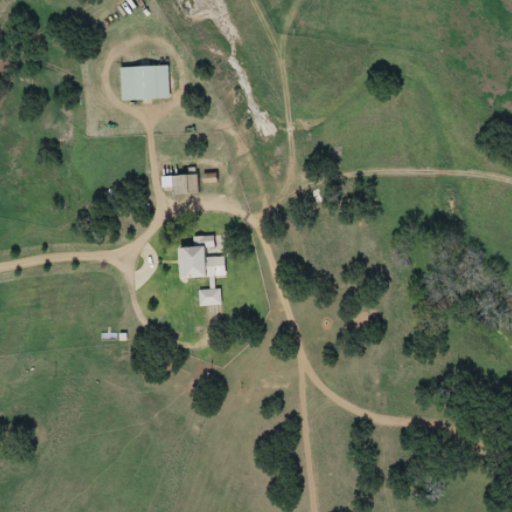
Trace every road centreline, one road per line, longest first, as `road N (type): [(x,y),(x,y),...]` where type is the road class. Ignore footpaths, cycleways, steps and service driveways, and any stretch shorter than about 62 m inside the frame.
road 1 (residential): [(226,17),(238,0),(326,472),(292,248),(247,218),(228,144),(198,109),(198,60),(226,17)]
road 2 (residential): [(0,274),(134,263),(193,228),(247,218)]
